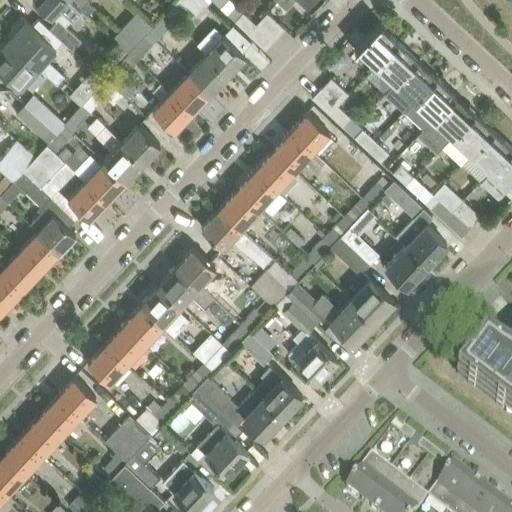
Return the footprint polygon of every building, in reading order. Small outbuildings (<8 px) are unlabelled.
[(34,0),(47,12),(57,20),(50,27),(63,39),(73,48),(81,40),(65,24),(80,7),(72,0),(34,0)] [(72,0),(80,7),(87,14),(94,7),(86,0),(72,0)] [(171,0),(162,11),(173,21),(188,4),(197,13),(207,2),(204,0),(171,0)] [(212,0),(227,14),(236,4),(231,0),(204,0),(207,2),(209,0),(212,0)] [(118,41),(128,50),(145,30),(152,22),(137,9),(112,36),(118,41)] [(145,30),(156,39),(173,21),(162,11),(152,22),(145,30)] [(235,20),(266,48),(274,39),(257,23),(256,24),(243,11),(235,20)] [(267,12),(257,23),(274,39),(285,28),(267,12)] [(14,30),(8,38),(39,66),(57,82),(65,74),(47,57),(63,39),(50,27),(39,17),(32,25),(22,16),(11,28),(14,30)] [(356,48),(371,62),(375,66),(399,41),(380,23),(381,22),(380,21),(355,48),(356,49),(356,48)] [(242,51),(252,41),(234,24),(215,44),(204,33),(196,42),(207,53),(207,52),(228,72),(245,54),(242,51)] [(145,30),(128,50),(137,59),(156,39),(145,30)] [(0,43),(0,66),(21,85),(39,66),(8,38),(1,45),(0,43)] [(118,41),(107,52),(117,62),(128,50),(118,41)] [(393,83),(384,92),(387,95),(419,60),(399,41),(375,66),(393,83)] [(137,59),(128,50),(117,62),(105,75),(107,77),(106,78),(122,93),(123,92),(126,95),(137,82),(126,72),(137,59)] [(210,91),(211,90),(228,72),(207,52),(207,53),(190,70),(189,71),(210,91)] [(387,95),(404,110),(413,101),(415,103),(439,78),(419,60),(387,95)] [(189,71),(187,73),(170,91),(191,111),(210,91),(189,71)] [(331,76),(322,86),(339,102),(349,92),(331,76)] [(122,93),(106,78),(82,104),(90,111),(106,94),(114,101),(122,93)] [(431,117),(417,133),(420,135),(457,95),(439,78),(415,103),(431,117)] [(160,83),(152,90),(162,100),(153,109),(174,129),(191,111),(170,91),(169,92),(160,83)] [(312,96),(327,110),(352,134),(360,125),(338,104),(339,102),(322,86),(312,96)] [(33,93),(25,103),(57,131),(65,122),(33,93)] [(420,135),(437,151),(451,136),(452,137),(475,112),(457,95),(420,135)] [(57,131),(25,103),(16,112),(48,141),(57,131)] [(90,111),(82,104),(65,122),(73,130),(90,111)] [(307,110),(291,128),(314,150),(331,132),(307,110)] [(495,131),(475,112),(452,137),(472,155),(495,131)] [(97,118),(88,127),(97,136),(106,127),(97,118)] [(57,131),(48,141),(47,143),(54,150),(73,130),(65,122),(57,131)] [(140,123),(122,142),(143,162),(160,143),(140,123)] [(352,134),(370,150),(378,142),(360,125),(352,134)] [(125,180),(126,179),(143,162),(122,142),(106,127),(97,136),(113,151),(105,159),(104,160),(125,180)] [(317,169),(325,161),(314,151),(314,150),(291,128),(272,148),(296,170),(297,168),(306,159),(317,169)] [(472,155),(490,172),(511,150),(511,146),(495,131),(472,155)] [(0,155),(0,166),(6,172),(0,179),(7,186),(14,179),(22,170),(35,155),(16,138),(0,155)] [(378,142),(370,150),(380,160),(388,151),(378,142)] [(47,143),(35,155),(22,170),(75,218),(82,211),(89,217),(106,200),(85,179),(68,197),(58,187),(75,169),(54,150),(47,143)] [(272,148),(271,150),(254,168),(278,189),(294,171),(296,170),(272,148)] [(511,150),(490,172),(507,188),(507,189),(508,190),(511,185),(511,150)] [(90,152),(75,168),(85,179),(106,200),(125,180),(104,160),(102,161),(101,162),(90,152)] [(393,170),(408,184),(415,176),(400,162),(393,170)] [(290,201),(278,189),(254,168),(236,187),(259,209),(261,207),(267,213),(271,209),(277,214),(290,201)] [(29,222),(38,230),(59,250),(76,232),(68,225),(75,218),(22,170),(14,179),(40,203),(36,207),(40,211),(29,222)] [(415,176),(408,184),(427,203),(435,195),(415,176)] [(384,188),(384,189),(413,217),(397,234),(406,242),(427,263),(447,242),(426,222),(433,214),(394,178),(384,188)] [(376,180),(362,194),(371,202),(384,189),(384,188),(376,180)] [(241,228),(259,209),(236,187),(218,207),(241,228)] [(369,208),(367,206),(371,202),(362,194),(360,196),(343,215),(325,233),(335,242),(342,235),(352,224),(359,218),(369,208)] [(438,199),(435,195),(427,203),(462,235),(471,225),(453,209),(452,210),(439,198),(438,199)] [(481,215),(464,198),(453,209),(471,225),(481,215)] [(277,262),(241,228),(218,207),(201,225),(225,247),(233,237),(266,268),(251,284),(273,305),(274,303),(276,305),(287,293),(299,281),(298,279),(289,272),(289,271),(278,260),(277,262)] [(371,262),(378,255),(358,237),(378,217),(369,208),(359,218),(352,224),(342,235),(371,262)] [(40,269),(41,268),(59,250),(38,230),(21,248),(19,249),(40,269)] [(324,252),(331,245),(332,246),(335,242),(325,233),(306,253),(318,265),(327,255),(324,252)] [(332,246),(360,274),(371,262),(342,235),(335,242),(332,246)] [(386,263),(407,284),(427,263),(406,242),(386,263)] [(212,298),(213,297),(200,284),(216,266),(194,245),(176,264),(212,298)] [(2,251),(0,252),(0,267),(1,269),(22,289),(40,269),(19,249),(10,259),(2,251)] [(289,271),(289,272),(298,279),(303,273),(309,267),(302,259),(301,259),(291,270),(289,271)] [(191,293),(204,306),(212,298),(176,264),(159,283),(181,304),(191,293)] [(0,304),(3,308),(22,289),(1,269),(0,267),(0,304)] [(392,297),(372,278),(352,299),(373,319),(385,307),(384,305),(392,297)] [(359,331),(361,332),(373,319),(352,299),(341,310),(322,291),(316,297),(299,281),(287,293),(315,320),(324,311),(332,319),(331,320),(352,339),(359,331)] [(141,303),(163,323),(181,304),(159,283),(141,303)] [(249,333),(251,331),(251,330),(273,307),(257,291),(247,302),(254,308),(239,323),(249,333)] [(287,293),(276,305),(300,327),(292,335),(298,341),(288,352),(317,379),(337,357),(315,336),(307,329),(315,320),(287,293)] [(216,302),(210,309),(217,316),(224,309),(216,302)] [(145,343),(163,323),(141,303),(123,322),(145,343)] [(123,322),(104,342),(127,363),(144,345),(145,343),(123,322)] [(239,323),(222,341),(231,350),(240,341),(240,342),(249,333),(239,323)] [(262,363),(273,351),(251,331),(249,333),(240,342),(262,363)] [(511,354),(511,356),(485,336),(457,373),(511,414),(511,354)] [(203,360),(213,369),(231,350),(222,341),(203,360)] [(88,360),(110,381),(127,363),(104,342),(88,360)] [(196,386),(207,375),(213,369),(203,360),(184,380),(194,389),(196,386)] [(264,378),(255,388),(283,414),(302,394),(270,363),(260,373),(264,378)] [(97,396),(74,375),(57,393),(80,414),(97,396)] [(239,405),(207,375),(196,386),(235,422),(237,424),(244,416),(264,434),(283,414),(255,388),(239,405)] [(194,389),(184,380),(166,399),(176,408),(187,396),(194,389)] [(196,386),(194,389),(187,396),(215,423),(196,443),(205,451),(227,472),(248,450),(227,430),(235,422),(196,386)] [(80,414),(57,393),(39,413),(62,433),(80,414)] [(155,397),(135,418),(151,433),(161,423),(161,424),(176,408),(166,399),(162,404),(155,397)] [(39,413),(38,414),(21,432),(43,453),(60,435),(62,433),(39,413)] [(105,439),(119,452),(126,460),(135,451),(143,443),(142,443),(151,433),(135,418),(130,413),(105,439)] [(72,437),(87,423),(81,416),(65,430),(72,437)] [(399,433),(410,441),(415,435),(404,426),(399,433)] [(27,471),(43,453),(21,432),(4,451),(27,471)] [(417,446),(439,463),(444,457),(422,440),(417,446)] [(126,460),(125,461),(150,485),(160,475),(152,467),(145,461),(135,451),(126,460)] [(3,452),(0,455),(0,485),(7,492),(24,474),(25,473),(3,452)] [(108,479),(115,471),(125,461),(126,460),(119,452),(101,472),(108,479)] [(378,511),(415,511),(427,496),(371,453),(345,487),(378,511)] [(172,471),(163,481),(174,491),(179,495),(193,509),(214,487),(199,473),(184,458),(172,471)] [(106,481),(133,507),(128,511),(162,511),(157,507),(165,499),(150,485),(125,461),(115,471),(108,479),(106,481)] [(452,463),(427,496),(446,510),(471,477),(452,463)] [(76,511),(106,481),(108,479),(101,472),(69,505),(76,511)] [(446,510),(447,511),(473,511),(490,491),(471,477),(446,510)] [(503,511),(508,505),(490,491),(473,511),(503,511)]
